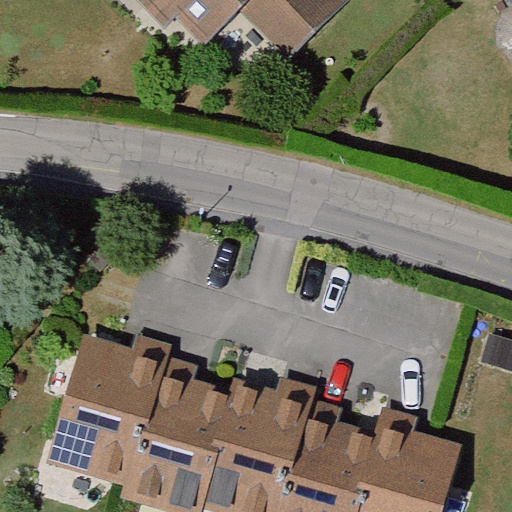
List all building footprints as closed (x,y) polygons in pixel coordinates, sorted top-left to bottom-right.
[(119,0),(154,36),(165,26),(197,59),(233,23),(280,71),(346,7),(339,0),(119,0)] [(511,5),(511,0),(497,0),(508,10),(511,5)] [(125,366),(77,351),(39,473),(112,496),(153,366),(156,358),(130,350),(125,366)] [(188,377),(153,366),(112,496),(109,508),(122,511),(188,511),(221,406),(182,395),(188,377)] [(266,402),(225,390),(221,406),(188,511),(270,511),(300,415),(305,398),(270,388),(266,402)] [(300,415),(270,511),(347,511),(365,449),(331,440),(335,425),(300,415)] [(371,427),(365,449),(347,511),(435,511),(448,466),(404,454),(409,437),(371,427)]
